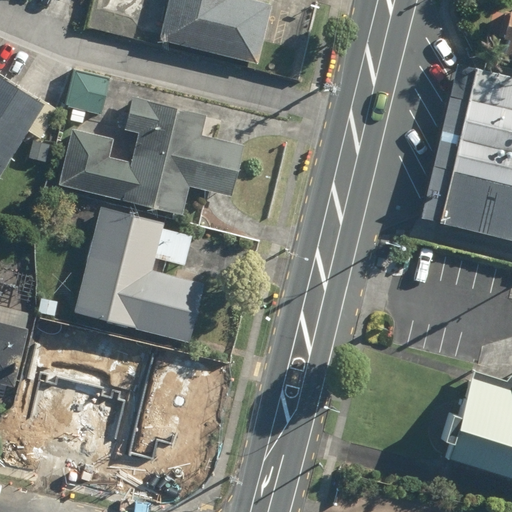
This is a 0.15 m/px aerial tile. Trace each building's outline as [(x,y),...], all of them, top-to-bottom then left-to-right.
[(163,0),(155,44),(250,65),(263,5),(236,0),(163,0)] [(498,45),(495,60),(511,63),(511,10),(494,7),(486,42),(498,45)] [(511,76),(478,69),(441,223),(511,239),(511,76)] [(70,73),(61,124),(80,128),(82,114),(101,117),(108,80),(70,73)] [(0,164),(35,108),(0,86),(0,164)] [(110,140),(67,130),(53,188),(177,217),(184,188),(226,198),(238,147),(198,138),(203,119),(123,100),(116,130),(133,134),(126,165),(105,160),(110,140)] [(178,269),(187,235),(94,211),(67,316),(183,346),(198,287),(162,278),(166,265),(178,269)] [(0,387),(9,390),(25,328),(0,321),(0,387)] [(104,381),(48,368),(34,425),(147,451),(160,394),(144,391),(149,371),(108,362),(104,381)] [(511,364),(508,380),(448,365),(426,457),(511,477),(511,364)]
